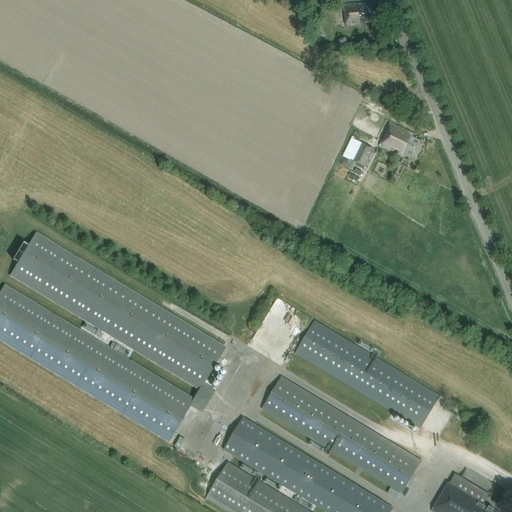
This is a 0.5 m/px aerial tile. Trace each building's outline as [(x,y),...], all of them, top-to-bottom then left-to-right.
[(365,23),(376,21),(373,4),(360,5),(360,4),(344,6),(347,27),(365,25),(365,23)] [(414,160),(423,143),(413,138),(414,135),(391,124),(380,147),(403,158),(405,155),(414,160)] [(362,143),(353,162),(345,158),(342,165),(353,170),(356,162),(365,167),(374,149),(362,143)] [(348,177),(349,169),(340,168),(339,175),(348,177)] [(199,390),(193,400),(4,286),(0,293),(0,340),(168,442),(190,406),(201,413),(214,391),(203,384),(225,348),(36,234),(10,276),(199,390)] [(268,319),(263,329),(269,331),(273,322),(268,319)] [(441,396),(315,321),(295,354),(411,424),(408,428),(413,430),(415,426),(421,430),(441,396)] [(422,461),(282,377),(261,410),(391,488),(388,493),(397,498),(400,494),(402,495),(422,461)] [(244,418),(224,450),(326,511),(390,511),(392,508),(244,418)] [(310,511),(228,462),(221,473),(216,470),(208,484),(213,487),(206,499),(227,511),(310,511)] [(450,483),(449,482),(432,511),(434,511),(495,511),(478,501),(484,492),(455,475),(450,483)]
